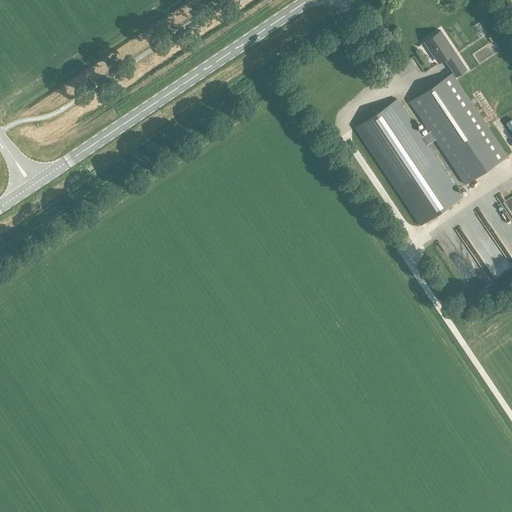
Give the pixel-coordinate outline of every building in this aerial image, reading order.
[(446,43),(438,31),(423,41),(429,50),(431,49),(439,62),(444,59),(453,72),(456,76),(466,70),(447,42),(446,43)] [(345,39),(339,42),(342,49),(349,45),(345,39)] [(454,77),(456,76),(453,72),(409,102),(429,131),(422,136),(397,99),(355,127),(420,225),(462,196),(427,144),(434,139),(464,184),(506,156),(454,77)] [(453,238),(444,243),(448,250),(457,244),(453,238)] [(494,255),(489,260),(499,271),(505,266),(494,255)]
